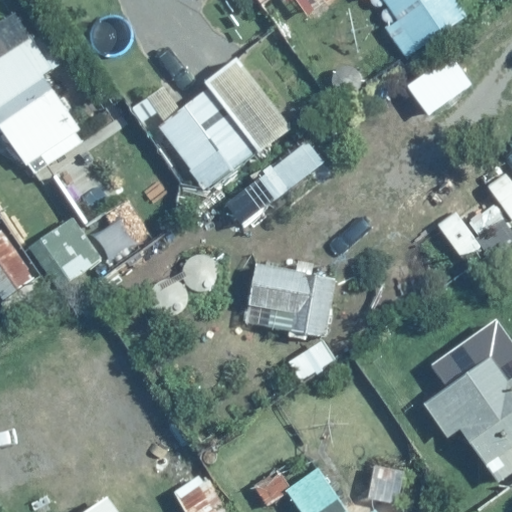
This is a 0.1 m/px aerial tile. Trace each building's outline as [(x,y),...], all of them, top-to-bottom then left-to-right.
[(469,10),(462,0),(372,0),(386,20),(382,22),(405,54),(469,10)] [(0,120),(33,171),(86,136),(42,71),(57,61),(30,21),(9,35),(0,22),(0,120)] [(169,76),(129,103),(189,194),(293,125),(240,45),(200,72),(206,82),(183,97),(169,76)] [(73,206),(83,222),(125,192),(90,142),(49,171),(73,206)] [(83,222),(73,206),(28,238),(60,283),(104,252),(83,222)] [(42,273),(0,223),(0,290),(9,301),(42,273)] [(335,273),(252,260),(245,301),(290,309),(287,327),(325,334),(335,273)] [(511,370),(505,375),(480,340),(437,370),(448,386),(425,402),(447,433),(459,424),(498,480),(511,470),(511,370)] [(227,503),(198,456),(186,463),(182,455),(162,467),(188,511),(242,511),(235,499),(227,503)] [(322,460),(287,487),(306,511),(313,511),(344,489),(322,460)] [(73,511),(122,511),(106,489),(73,511)]
